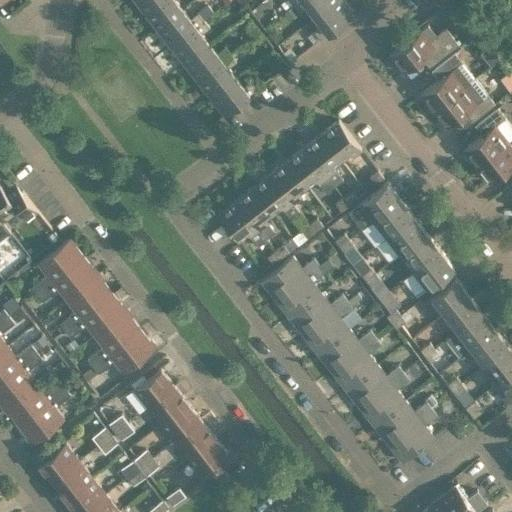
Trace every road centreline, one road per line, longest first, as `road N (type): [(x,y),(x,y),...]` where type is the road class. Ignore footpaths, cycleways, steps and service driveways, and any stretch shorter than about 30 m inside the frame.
road 1 (residential): [(316,511),(211,383),(201,355),(12,109)]
road 2 (residential): [(511,246),(354,45)]
road 3 (residential): [(224,147),(167,193),(242,286)]
road 4 (residential): [(224,147),(354,45)]
road 5 (residential): [(12,109),(38,89),(52,61),(63,0)]
